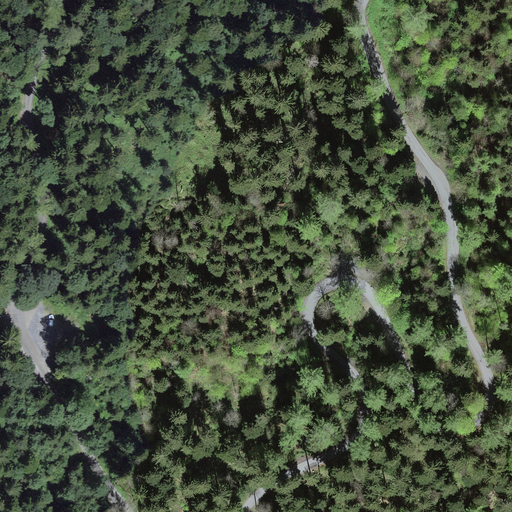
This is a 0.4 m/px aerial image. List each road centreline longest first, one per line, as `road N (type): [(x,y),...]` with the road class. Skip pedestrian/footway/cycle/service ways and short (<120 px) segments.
road 1 (unclassified): [(364,0),(361,31),(389,100),(443,190),(454,297),(487,396),(470,421),(425,415),(374,296),(357,281),(318,290),(308,310),(311,331),(355,384),(358,414),(336,451),(269,488),(247,511)]
road 2 (unclassified): [(128,511),(29,351),(17,312),(44,209),(27,117),(54,0)]
